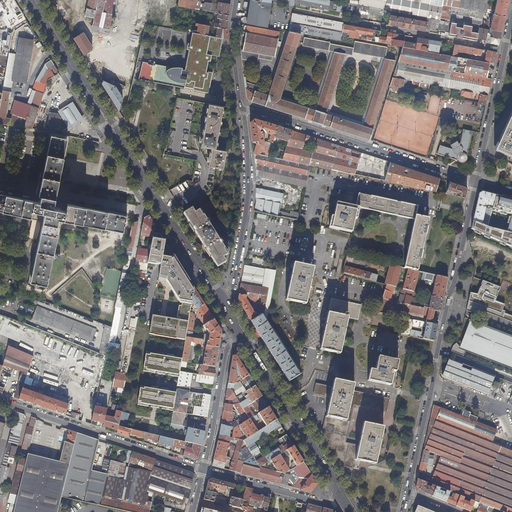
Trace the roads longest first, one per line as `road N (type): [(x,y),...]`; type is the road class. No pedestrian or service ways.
road 1 (secondary): [(27,0),(221,303)]
road 2 (tertiary): [(407,493),(474,181)]
road 3 (residential): [(240,107),(474,181)]
road 4 (residential): [(202,469),(0,400)]
road 5 (residential): [(240,107),(246,220),(235,281),(221,303)]
road 6 (secondary): [(240,334),(344,499)]
road 7 (unclassified): [(345,19),(506,50)]
road 8 (residential): [(344,499),(329,504),(202,469)]
road 9 (residential): [(202,469),(226,352),(240,334)]
road 10 (tertiary): [(474,181),(506,50)]
